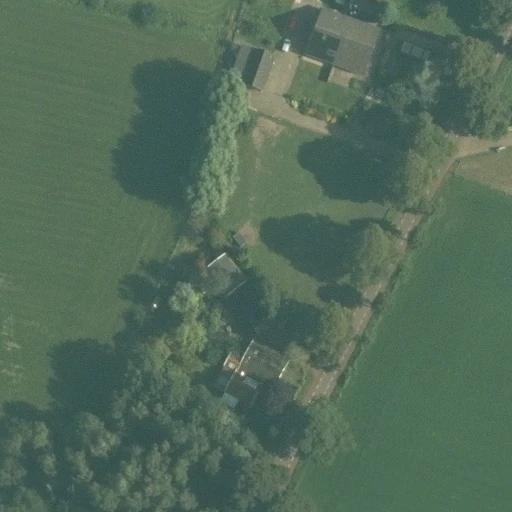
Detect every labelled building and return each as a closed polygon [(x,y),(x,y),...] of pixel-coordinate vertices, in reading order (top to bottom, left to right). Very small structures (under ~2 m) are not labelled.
[(342,9),(345,0),(321,0),(321,1),(342,9)] [(304,56),(333,67),(342,43),(335,40),(343,20),(321,12),(304,56)] [(378,33),(343,20),(335,40),(342,43),(333,67),(361,78),(378,33)] [(240,87),(262,94),(274,59),(252,52),(240,87)] [(254,293),(247,283),(227,256),(203,273),(224,301),(229,297),(236,307),(254,293)] [(242,313),(256,337),(276,325),(263,301),(242,313)] [(253,343),(244,359),(230,352),(210,389),(249,409),(259,389),(269,395),(287,361),(253,343)]
